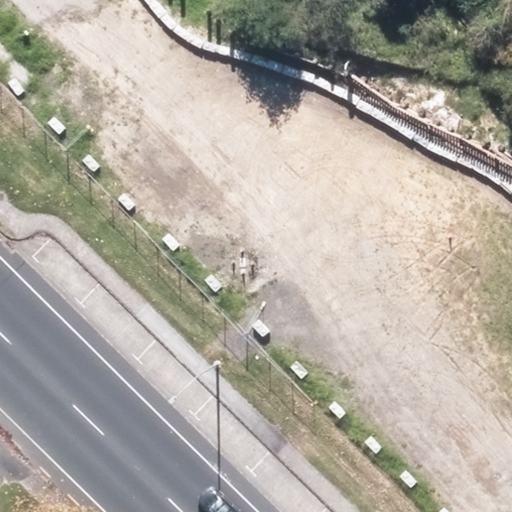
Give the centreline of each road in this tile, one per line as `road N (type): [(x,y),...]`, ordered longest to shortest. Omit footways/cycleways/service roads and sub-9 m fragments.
road 1 (track): [(109,439),(231,327),(301,297),(369,323),(502,511)]
road 2 (secondary): [(183,511),(0,331)]
